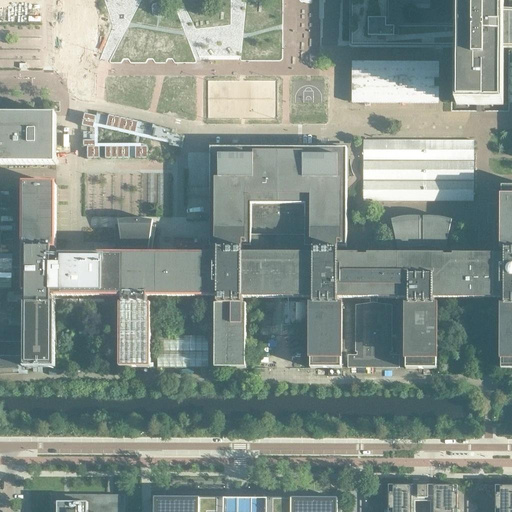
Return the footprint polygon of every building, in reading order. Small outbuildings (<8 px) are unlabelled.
[(459,104),(502,104),(502,47),(511,46),(511,0),(352,0),(353,46),(419,46),(459,47),(459,104)] [(165,17),(117,17),(117,63),(165,63),(165,17)] [(434,82),(434,79),(439,79),(439,63),(352,62),(352,86),(352,103),(439,104),(439,88),(434,88),(434,82)] [(299,104),(299,91),(268,90),(267,103),(299,104)] [(142,135),(145,122),(97,112),(96,116),(85,114),(82,125),(94,128),(94,124),(142,135)] [(0,164),(57,165),(57,156),(57,116),(57,115),(6,115),(6,119),(6,120),(0,120),(0,164)] [(149,124),(147,136),(170,141),(169,145),(182,148),(185,135),(172,133),(173,129),(149,124)] [(96,146),(96,134),(83,134),(83,146),(88,146),(88,159),(100,159),(100,146),(96,146)] [(474,202),(474,153),(474,141),(369,141),(363,141),(363,201),(474,202)] [(148,146),(105,146),(106,159),(148,159),(148,146)] [(511,187),(502,187),(502,251),(505,251),(505,257),(498,257),(489,257),(466,257),(454,257),(444,257),(444,254),(448,254),(455,226),(451,225),(452,221),(451,221),(449,220),(448,220),(446,220),(445,219),(443,219),(442,219),(440,218),(439,218),(437,218),(436,218),(434,218),(433,218),(431,218),(430,218),(428,218),(427,218),(425,218),(424,218),(424,221),(420,221),(420,218),(419,218),(417,218),(416,218),(414,218),(413,218),(411,218),(410,218),(408,218),(407,218),(405,218),(404,218),(402,219),(401,219),(399,219),(398,219),(396,220),(395,220),(393,220),(392,221),(393,225),(389,226),(395,253),(399,253),(400,256),(400,257),(390,257),(378,257),(357,257),(347,257),(339,257),(339,250),(344,250),(344,248),(347,248),(348,184),(347,149),(345,149),(345,147),(214,147),(214,149),(211,149),(211,193),(211,248),(213,248),(213,249),(219,250),(219,256),(204,256),(148,256),(148,253),(152,253),(156,226),(153,225),(153,221),(151,221),(150,221),(148,221),(146,220),(144,220),(142,220),(141,220),(139,220),(137,220),(135,220),(133,220),(132,220),(130,220),(128,220),(126,220),(124,220),(123,221),(121,221),(119,221),(120,225),(116,226),(120,253),(124,253),(124,256),(68,256),(53,255),(53,249),(56,249),(56,185),(25,185),(25,292),(28,292),(28,301),(25,301),(25,310),(25,339),(22,339),(18,339),(18,336),(0,336),(0,366),(18,367),(18,364),(25,364),(25,367),(38,367),(40,367),(56,367),(56,364),(56,304),(58,304),(120,304),(120,368),(133,368),(136,368),(151,368),(151,367),(151,361),(151,304),(148,304),(148,297),(219,298),(219,304),(215,304),(215,336),(215,368),(228,368),(231,368),(246,368),(246,305),(243,305),(243,298),(264,298),(264,313),(274,313),(274,298),(284,298),(314,298),(314,305),(311,305),(311,369),(324,369),(327,369),(342,369),(342,368),(342,305),(339,305),(339,298),(371,298),(371,303),(356,305),(356,352),(357,352),(357,355),(348,355),(348,368),(400,368),(400,356),(390,355),(390,352),(392,352),(392,306),(377,303),(378,300),(377,298),(409,298),(409,305),(406,305),(406,368),(406,369),(419,369),(422,369),(432,369),(437,369),(437,305),(434,305),(434,299),(439,299),(444,299),(504,299),(504,306),(501,306),(501,369),(511,369),(511,187)] [(209,368),(209,336),(158,335),(157,368),(209,368)] [(457,511),(458,486),(389,486),(388,511),(457,511)] [(511,511),(511,486),(496,486),(495,511),(511,511)] [(124,511),(125,495),(52,495),(51,511),(124,511)] [(337,511),(338,499),(155,498),(154,511),(337,511)]
